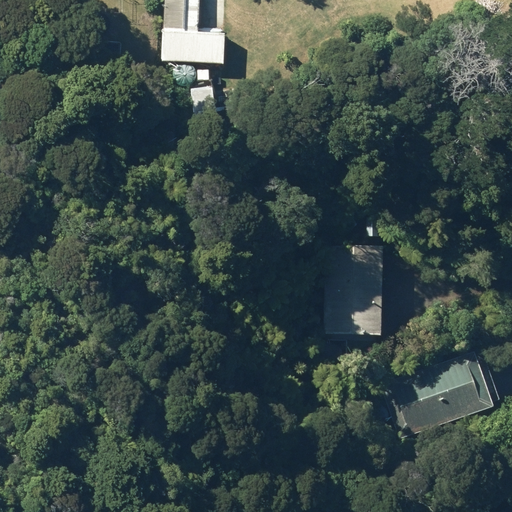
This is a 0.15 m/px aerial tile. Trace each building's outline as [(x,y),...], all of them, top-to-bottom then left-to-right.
[(179,36),(179,0),(159,0),(159,36),(179,36)] [(132,41),(99,47),(102,66),(135,60),(132,41)] [(188,65),(188,59),(178,59),(179,78),(198,78),(197,64),(188,65)] [(198,94),(197,82),(187,82),(189,96),(198,94)] [(199,101),(186,102),(189,123),(201,121),(199,101)] [(326,238),(321,332),(344,332),(344,349),(374,349),(374,330),(378,330),(381,241),(326,238)] [(398,437),(492,397),(472,345),(379,383),(398,437)]
